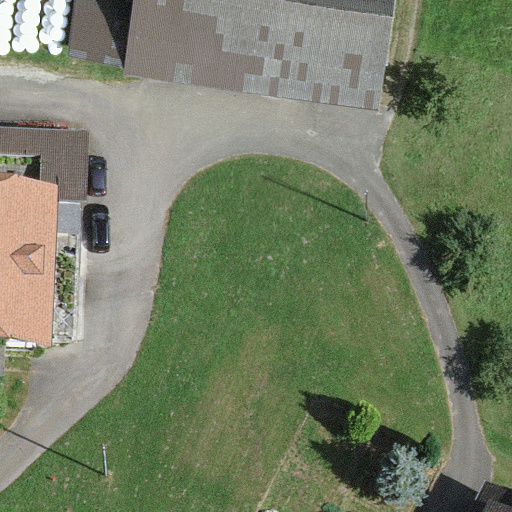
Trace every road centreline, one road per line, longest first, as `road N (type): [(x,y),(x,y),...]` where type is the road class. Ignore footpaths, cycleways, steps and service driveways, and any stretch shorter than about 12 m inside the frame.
road 1 (residential): [(0,469),(73,395),(110,338),(129,273),(148,114)]
road 2 (track): [(356,166),(388,103),(411,0)]
